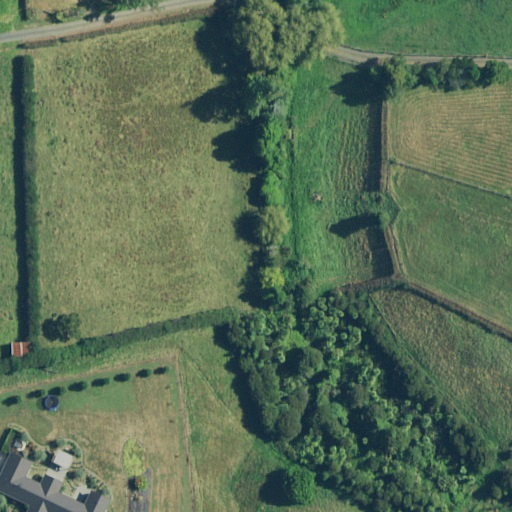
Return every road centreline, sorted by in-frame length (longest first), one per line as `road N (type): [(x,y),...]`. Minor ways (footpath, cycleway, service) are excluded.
road 1 (track): [(259,0),(337,44),(393,63),(511,65)]
road 2 (track): [(0,34),(170,0)]
